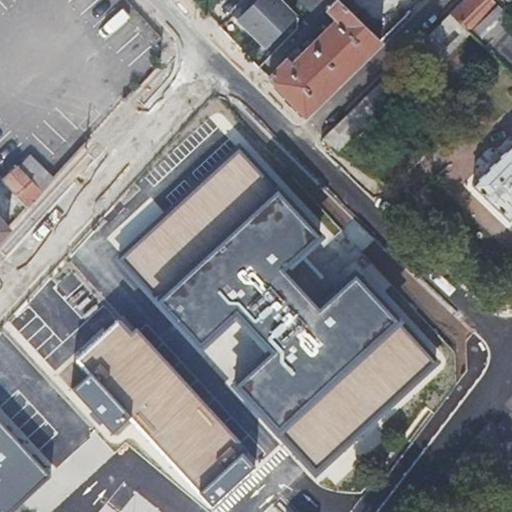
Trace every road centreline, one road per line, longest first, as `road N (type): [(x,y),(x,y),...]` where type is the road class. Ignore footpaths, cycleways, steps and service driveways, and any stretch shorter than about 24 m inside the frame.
road 1 (residential): [(505,376),(477,331),(295,145)]
road 2 (unclassified): [(0,277),(203,53)]
road 3 (residential): [(440,0),(295,145)]
road 4 (unclassified): [(505,376),(396,511)]
road 5 (residential): [(295,145),(203,53)]
